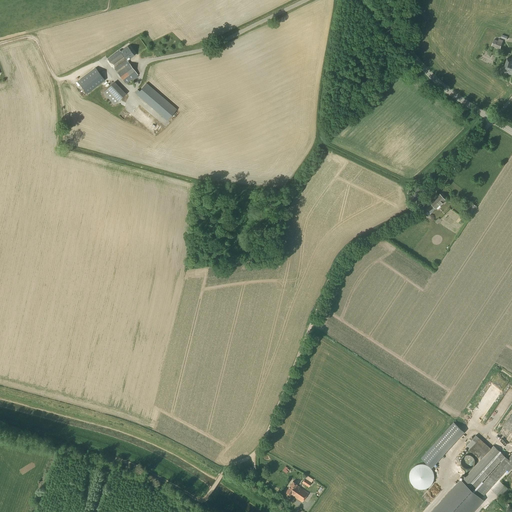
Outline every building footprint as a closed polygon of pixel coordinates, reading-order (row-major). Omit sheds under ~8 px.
[(500,49),(503,41),(499,39),(498,41),(494,40),(492,46),(500,49)] [(134,55),(127,46),(120,51),(120,50),(108,59),(116,70),(126,84),(138,75),(127,61),(134,55)] [(511,59),(507,58),(503,72),(511,74),(511,59)] [(87,94),(105,81),(95,68),(77,81),(87,94)] [(114,105),(126,94),(114,82),(103,93),(114,105)] [(167,121),(177,109),(146,83),(136,95),(167,121)] [(412,202),(422,194),(419,190),(409,198),(412,202)] [(445,197),(442,194),(440,194),(440,195),(439,194),(430,203),(432,205),(429,208),(425,205),(419,211),(424,215),(427,211),(430,214),(435,208),(435,209),(439,205),(440,206),(442,204),(441,203),(445,200),(444,199),(444,198),(445,197)] [(471,214),(476,206),(472,204),(467,212),(471,214)] [(456,421),(434,443),(446,455),(450,451),(460,441),(457,438),(465,430),(456,421)] [(491,448),(476,435),(465,447),(480,460),(462,481),(460,480),(430,511),(470,511),(482,499),(481,499),(507,470),(509,471),(511,467),(511,455),(508,459),(498,450),(494,446),(491,448)] [(467,469),(469,469),(470,469),(471,468),(472,468),(473,467),(474,466),(474,465),(474,464),(475,463),(475,461),(474,460),(474,459),(473,458),(473,457),(472,456),(471,456),(470,455),(469,455),(468,455),(467,455),(466,455),(465,456),(464,456),(463,457),(462,458),(462,459),(461,460),(461,461),(461,462),(461,463),(461,465),(462,466),(462,467),(463,467),(464,468),(465,469),(466,469),(467,469)] [(308,487),(311,483),(305,478),(302,483),(308,487)] [(500,498),(508,489),(500,481),(492,490),(500,498)] [(302,502),(308,493),(296,485),(297,485),(292,482),(285,492),(290,495),(302,502)]
